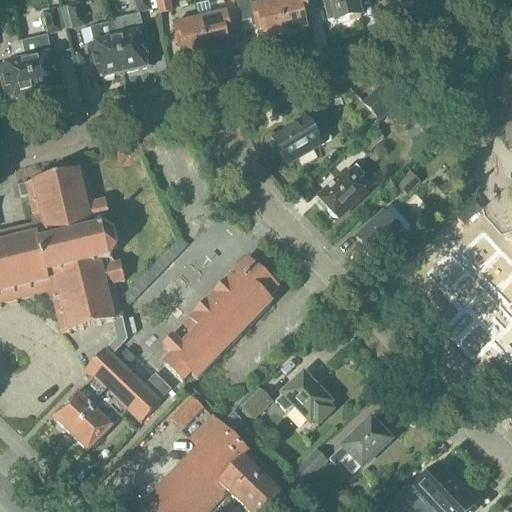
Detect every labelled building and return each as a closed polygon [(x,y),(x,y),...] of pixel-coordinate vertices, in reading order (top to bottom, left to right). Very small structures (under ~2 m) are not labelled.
[(149,12),(146,0),(133,0),(137,15),(149,12)] [(171,13),(167,0),(154,0),(159,16),(171,13)] [(281,38),(285,37),(276,0),(258,0),(261,7),(251,9),(257,33),(262,32),(265,43),(266,43),(265,42),(269,41),(270,45),(282,42),(281,38)] [(303,0),(276,0),(285,37),(306,33),(306,34),(307,34),(304,22),(309,21),(303,0)] [(330,0),(336,25),(361,19),(356,0),(330,0)] [(414,7),(412,0),(384,0),(388,13),(414,7)] [(84,28),(79,7),(67,10),(72,31),(84,28)] [(60,34),(54,13),(43,16),(48,37),(60,34)] [(199,21),(207,56),(227,51),(228,52),(229,52),(226,40),(231,39),(225,15),(199,21)] [(112,25),(124,76),(151,70),(138,18),(112,25)] [(207,56),(199,21),(173,27),(178,52),(184,50),(186,62),(187,62),(187,61),(191,60),(192,64),(204,61),(203,57),(207,56)] [(89,31),(93,47),(89,48),(97,83),(124,76),(112,25),(89,31)] [(21,44),(34,98),(61,91),(48,38),(34,42),(31,39),(21,42),(21,44)] [(9,47),(13,66),(0,68),(0,73),(7,104),(34,98),(21,44),(9,47)] [(511,77),(493,82),(510,153),(511,152),(511,77)] [(385,85),(363,105),(380,123),(402,102),(385,85)] [(281,154),(280,157),(284,164),(287,164),(289,167),(331,142),(318,120),(307,126),(306,124),(274,142),(281,154)] [(328,211),(328,214),(333,220),(336,220),(338,222),(365,197),(356,186),(365,178),(356,169),(347,177),(346,176),(319,201),(328,211)] [(100,327),(111,325),(121,322),(122,322),(118,304),(121,303),(120,301),(117,301),(114,287),(124,285),(119,266),(114,268),(110,262),(116,253),(117,253),(117,251),(115,251),(113,238),(115,237),(113,235),(111,236),(103,231),(103,224),(109,223),(104,204),(93,207),(90,193),(93,192),(93,190),(89,191),(85,172),(78,174),(77,171),(75,172),(76,174),(65,177),(64,176),(63,176),(63,177),(47,181),(47,180),(45,180),(46,181),(34,184),(34,182),(31,182),(32,185),(25,186),(25,187),(18,189),(20,200),(28,198),(30,204),(26,205),(27,208),(30,207),(35,228),(17,232),(16,229),(15,229),(15,233),(1,236),(0,234),(0,310),(0,308),(0,306),(14,303),(15,307),(17,306),(16,302),(30,299),(31,303),(33,302),(32,299),(47,295),(49,303),(52,302),(56,316),(52,317),(53,319),(56,318),(60,337),(81,332),(81,333),(83,333),(82,332),(98,328),(99,329),(101,329),(100,327)] [(406,198),(419,185),(409,176),(396,188),(406,198)] [(390,208),(383,215),(356,240),(378,263),(395,247),(398,250),(408,241),(415,234),(390,208)] [(455,247),(425,276),(453,305),(453,304),(461,312),(443,330),(474,362),(492,345),(499,353),(511,367),(511,263),(482,233),(460,253),(455,247)] [(228,280),(172,340),(163,350),(171,359),(163,367),(183,386),(191,377),(197,384),(272,307),(267,302),(278,291),(247,261),(228,280)] [(121,322),(111,325),(115,342),(104,353),(103,353),(84,373),(93,381),(53,422),(87,455),(110,431),(100,421),(110,411),(120,421),(127,414),(140,427),(160,407),(110,360),(126,343),(121,322)] [(310,426),(313,424),(320,431),(335,417),(328,409),(331,406),(328,404),(331,401),(323,392),(319,394),(303,377),(275,404),(285,415),(294,410),(310,426)] [(157,380),(148,389),(164,404),(173,395),(157,380)] [(261,394),(244,411),(253,420),(270,404),(261,394)] [(202,412),(191,400),(169,422),(181,434),(202,412)] [(241,423),(233,414),(225,422),(233,430),(241,423)] [(197,450),(136,511),(212,511),(228,496),(243,511),(270,511),(282,499),(244,462),(249,457),(234,442),(211,420),(189,442),(197,450)] [(362,471),(391,443),(371,422),(328,463),(335,470),(349,457),(362,471)] [(317,455),(295,475),(303,484),(325,463),(317,455)] [(432,511),(456,489),(438,470),(435,472),(433,471),(426,478),(427,479),(412,494),(424,508),(426,506),(432,511)] [(456,489),(432,511),(472,511),(475,509),(456,489)] [(396,511),(399,510),(389,500),(376,511),(396,511)]
